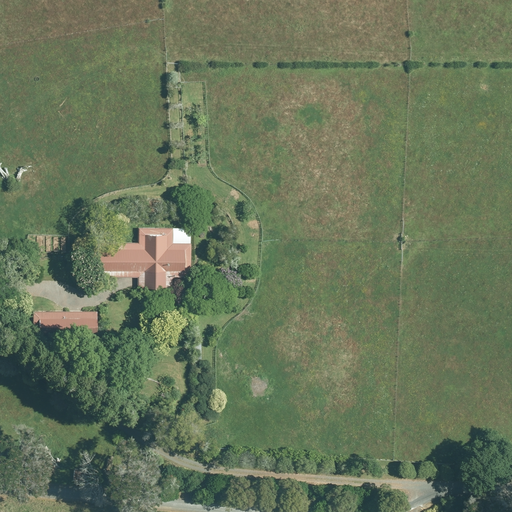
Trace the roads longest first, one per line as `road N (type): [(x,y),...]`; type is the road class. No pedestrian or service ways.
road 1 (unknown): [(285,511),(0,491)]
road 2 (unknown): [(511,490),(440,485),(389,511)]
